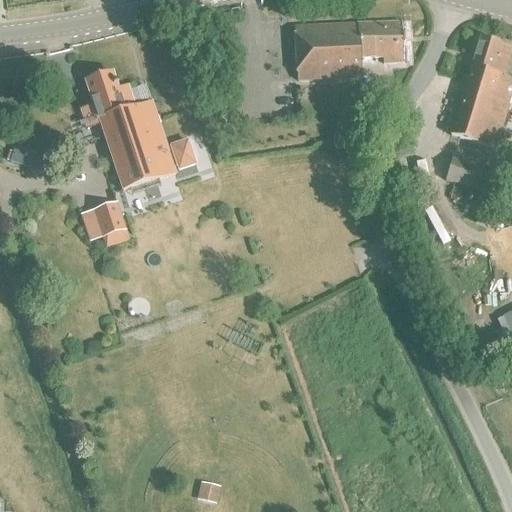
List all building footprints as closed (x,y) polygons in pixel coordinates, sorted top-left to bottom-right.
[(358,24),(294,26),(295,79),(359,78),(359,59),(382,59),(382,64),(403,64),(402,24),(358,24)] [(466,85),(450,136),(457,138),(494,150),(511,92),(511,79),(504,77),(509,60),(511,51),(511,50),(500,47),(501,44),(480,38),(471,68),(466,85)] [(171,149),(173,153),(169,154),(152,104),(135,109),(129,89),(119,92),(117,88),(119,87),(118,83),(116,84),(113,75),(86,84),(99,123),(100,122),(124,194),(177,176),(174,169),(178,168),(180,173),(197,167),(188,143),(171,149)] [(13,150),(9,165),(29,171),(33,156),(13,150)] [(445,182),(476,191),(483,167),(452,158),(445,182)] [(453,191),(449,201),(460,205),(464,194),(453,191)] [(117,205),(92,213),(101,241),(126,233),(117,205)]
